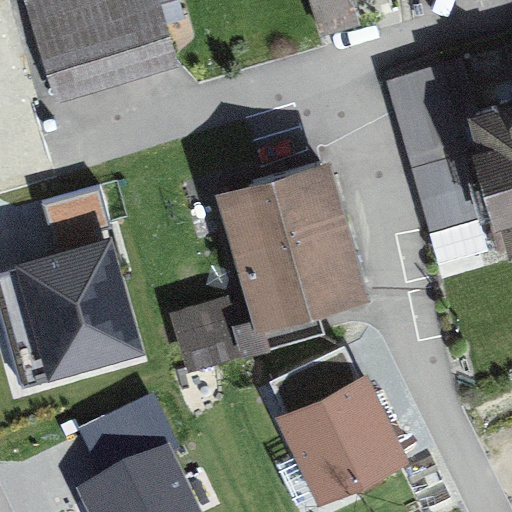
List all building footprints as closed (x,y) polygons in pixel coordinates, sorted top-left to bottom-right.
[(143,66),(123,0),(23,0),(31,22),(36,20),(58,92),(143,66)] [(123,0),(143,66),(175,56),(158,0),(123,0)] [(313,0),(316,8),(342,0),(313,0)] [(391,78),(409,139),(461,124),(443,63),(391,78)] [(511,96),(500,99),(501,103),(475,110),(486,146),(417,165),(434,225),(503,206),(511,237),(511,96)] [(343,239),(348,237),(338,202),(333,204),(320,160),(250,180),(248,172),(222,180),(259,306),(212,319),(209,309),(159,324),(171,366),(318,330),(310,302),(357,288),(343,239)] [(42,199),(53,241),(112,224),(101,183),(42,199)] [(105,241),(20,263),(36,320),(21,324),(37,381),(137,352),(105,241)] [(294,369),(272,379),(323,491),(398,454),(363,379),(311,404),(294,369)] [(192,511),(168,459),(84,499),(89,511),(192,511)]
